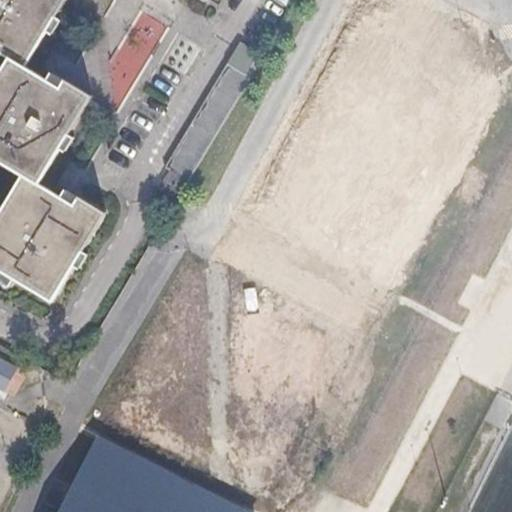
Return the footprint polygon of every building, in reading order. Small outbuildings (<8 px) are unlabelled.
[(0,0),(0,49),(10,56),(24,64),(46,28),(54,15),(63,0),(0,0)] [(284,223),(250,208),(142,407),(311,488),(413,277),(437,288),(481,203),(433,175),(493,58),(383,0),(362,0),(296,120),(326,142),(284,223)] [(54,15),(46,28),(51,32),(59,19),(54,15)] [(168,169),(187,181),(194,169),(260,55),(237,42),(162,166),(168,169)] [(46,78),(24,64),(10,56),(0,71),(0,159),(23,173),(37,182),(55,152),(59,145),(67,132),(71,126),(90,94),(64,79),(59,86),(46,78)] [(51,71),(46,78),(59,86),(64,79),(51,71)] [(67,132),(59,145),(65,148),(73,135),(67,132)] [(157,187),(176,198),(179,194),(187,181),(168,169),(157,187)] [(60,195),(37,182),(23,173),(2,208),(0,211),(0,268),(13,276),(51,299),(73,263),(81,249),(104,212),(77,196),(73,203),(60,195)] [(64,188),(60,195),(73,203),(77,196),(64,188)] [(86,253),(81,249),(73,263),(78,266),(86,253)] [(0,278),(9,284),(13,276),(0,268),(0,278)] [(14,367),(0,359),(0,388),(2,389),(14,367)] [(225,511),(102,450),(68,511),(225,511)]
